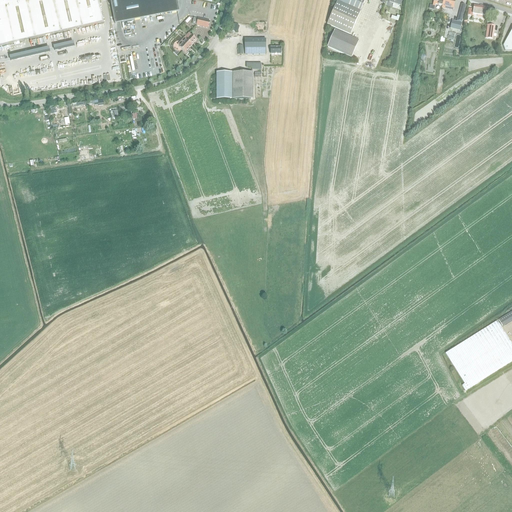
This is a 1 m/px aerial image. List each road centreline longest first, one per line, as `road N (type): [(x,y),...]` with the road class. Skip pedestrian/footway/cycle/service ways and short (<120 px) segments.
road 1 (unclassified): [(163,160),(263,392),(332,511)]
road 2 (unclassified): [(0,106),(175,77),(214,41),(227,0)]
